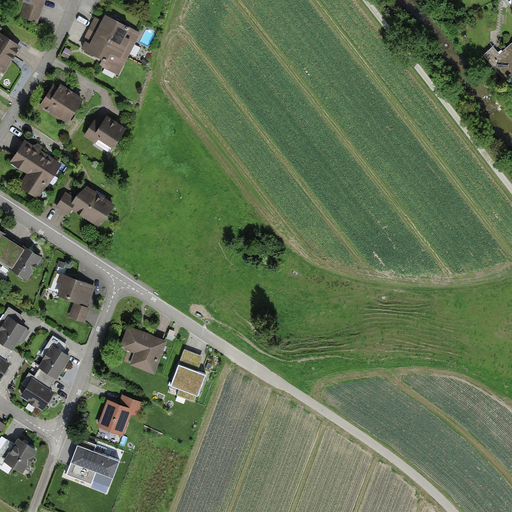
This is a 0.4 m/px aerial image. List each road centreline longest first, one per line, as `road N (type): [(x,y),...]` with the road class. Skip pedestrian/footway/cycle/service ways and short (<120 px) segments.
road 1 (track): [(453,511),(383,450),(211,339)]
road 2 (track): [(511,188),(367,0)]
road 3 (residential): [(0,402),(57,434),(119,284)]
road 4 (residential): [(0,134),(75,1)]
road 5 (residential): [(0,202),(119,284)]
